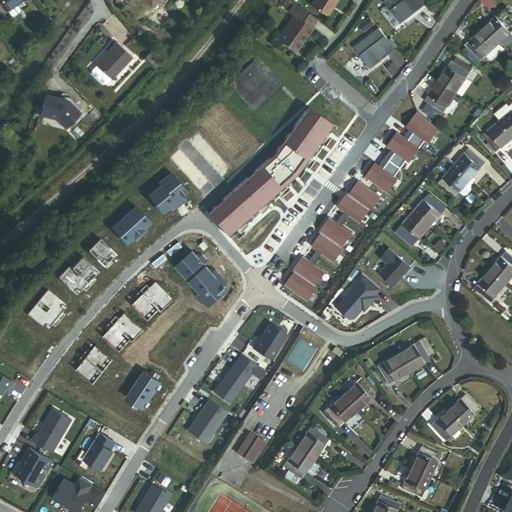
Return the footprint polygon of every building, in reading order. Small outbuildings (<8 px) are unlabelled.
[(18,0),(0,0),(6,9),(14,3),(18,0)] [(307,0),(305,4),(320,15),(330,0),(307,0)] [(381,0),(380,2),(397,22),(422,2),(420,0),(381,0)] [(18,9),(14,3),(6,9),(10,15),(12,15),(18,11),(18,9)] [(272,38),(290,51),(307,28),(306,27),(311,19),(293,6),(287,14),(288,15),(272,38)] [(498,49),(511,36),(511,15),(505,8),(481,32),(498,49)] [(351,48),(368,68),(393,46),(376,27),(351,48)] [(486,60),(492,66),(503,54),(498,49),(481,32),(465,50),(481,66),(486,60)] [(110,81),(132,60),(116,44),(94,65),(110,81)] [(462,95),(471,81),(464,77),(469,68),(452,57),(437,79),(455,91),(462,95)] [(227,89),(250,113),(274,88),(251,65),(227,89)] [(430,91),(448,102),(455,91),(437,79),(430,91)] [(505,89),(511,84),(509,80),(500,89),(506,96),(509,93),(505,89)] [(444,109),(448,102),(430,91),(426,97),(444,109)] [(71,127),(86,113),(75,100),(53,93),(46,113),(62,117),(71,127)] [(273,152),(207,211),(228,235),(295,175),(333,124),(307,105),(273,152)] [(511,137),(511,113),(510,111),(498,121),(511,137)] [(438,130),(416,113),(406,126),(410,129),(414,132),(408,139),(404,136),(398,132),(387,146),(391,148),(395,151),(384,168),(379,165),(375,162),(365,176),(388,192),(398,178),(395,176),(406,160),(409,162),(425,140),(429,143),(438,130)] [(501,148),(511,138),(511,137),(498,121),(487,130),(501,148)] [(414,132),(410,129),(404,136),(408,139),(414,132)] [(496,152),(501,148),(487,130),(481,135),(496,152)] [(337,140),(331,136),(324,145),(330,149),(337,140)] [(395,151),(391,148),(379,165),(384,168),(395,151)] [(480,169),(484,164),(467,149),(462,155),(480,169)] [(452,168),(469,182),(480,169),(462,155),(452,168)] [(321,163),(315,159),(309,168),(314,172),(321,163)] [(442,179),(459,194),(469,182),(452,168),(442,179)] [(458,194),(459,194),(442,179),(438,184),(455,199),(458,194)] [(381,196),(359,180),(349,194),(347,192),(337,206),(360,222),(369,208),(371,210),(381,196)] [(470,192),(469,189),(472,185),(469,183),(469,182),(459,194),(458,194),(463,198),(466,197),(470,192)] [(294,194),(289,188),(281,195),(286,201),(294,194)] [(442,213),(446,208),(428,194),(424,199),(442,213)] [(415,211),(433,225),(442,213),(424,199),(415,211)] [(405,224),(422,238),(433,225),(415,211),(405,224)] [(352,233),(329,217),(319,231),(321,232),(312,246),(334,262),(343,248),(342,247),(352,233)] [(419,243),(422,238),(405,224),(401,229),(419,243)] [(116,254),(100,238),(89,249),(107,268),(113,262),(110,259),(116,254)] [(413,266),(392,247),(384,255),(392,262),(381,274),(395,286),(413,266)] [(511,262),(503,255),(489,274),(508,288),(509,286),(511,288),(511,262)] [(99,270),(83,256),(72,267),(91,285),(96,279),(93,277),(99,270)] [(324,272),(303,256),(293,269),(294,271),(284,284),(306,300),(316,287),(314,286),(324,272)] [(86,290),(91,285),(72,267),(69,264),(58,276),(78,294),(83,288),(86,290)] [(381,290),(361,272),(355,279),(356,280),(331,308),(348,322),(353,322),(361,312),(363,314),(377,298),(375,297),(381,290)] [(477,290),(496,304),(508,288),(489,274),(477,290)] [(148,284),(142,289),(160,308),(163,310),(174,299),(157,281),(151,287),(148,284)] [(68,306),(48,289),(38,301),(61,320),(66,314),(63,312),(68,306)] [(160,308),(142,289),(137,295),(140,298),(134,303),(149,319),(160,308)] [(492,308),(496,304),(477,290),(474,294),(492,308)] [(57,326),(61,320),(38,301),(27,313),(48,330),(53,323),(57,326)] [(117,315),(112,321),(131,338),(134,341),(145,329),(126,312),(120,318),(117,315)] [(105,335),(121,350),(131,338),(112,321),(107,327),(110,330),(105,335)] [(258,340),(253,347),(271,358),(287,333),(272,324),(269,324),(259,341),(258,340)] [(443,353),(432,336),(427,339),(437,356),(443,353)] [(433,362),(438,359),(437,356),(427,339),(421,342),(433,362)] [(407,350),(419,370),(433,362),(421,342),(407,350)] [(89,348),(84,354),(105,370),(115,358),(98,344),(92,350),(89,348)] [(344,354),(336,348),(333,353),(340,358),(344,354)] [(401,381),(419,370),(407,350),(389,361),(401,381)] [(262,379),(268,372),(240,352),(213,389),(229,401),(251,371),(262,379)] [(105,370),(84,354),(80,360),(83,362),(78,369),(95,383),(105,370)] [(396,384),(401,381),(389,361),(384,364),(396,384)] [(15,383),(0,374),(0,398),(6,388),(10,390),(15,383)] [(378,398),(382,393),(366,377),(362,382),(378,398)] [(350,394),(366,410),(378,398),(362,382),(350,394)] [(487,414),(492,410),(477,393),(472,397),(487,414)] [(336,407),(352,423),(366,410),(350,394),(336,407)] [(475,425),(487,414),(472,397),(459,409),(475,425)] [(206,441),(227,411),(208,398),(188,428),(206,441)] [(347,428),(352,423),(336,407),(331,412),(347,428)] [(55,451),(73,419),(55,408),(40,434),(38,432),(34,439),(55,451)] [(459,409),(446,421),(461,437),(475,425),(459,409)] [(456,442),(461,437),(446,421),(441,425),(456,442)] [(336,442),(339,437),(321,424),(317,429),(336,442)] [(322,461),(336,442),(317,429),(303,447),(322,461)] [(235,452),(252,463),(266,441),(249,430),(235,452)] [(104,468),(115,450),(112,448),(117,441),(101,432),(86,458),(104,468)] [(449,462),(452,456),(432,446),(429,451),(449,462)] [(39,486),(54,460),(31,447),(23,461),(21,465),(19,464),(15,472),(39,486)] [(321,463),(322,461),(303,447),(289,467),(307,481),(312,474),(319,479),(327,468),(321,463)] [(429,451),(421,468),(441,478),(449,462),(429,451)] [(414,481),(434,492),(441,478),(421,468),(414,481)] [(88,491),(93,483),(70,469),(54,497),(80,511),(91,492),(88,491)] [(430,498),(434,492),(414,481),(411,488),(430,498)] [(135,511),(159,511),(170,494),(152,483),(135,511)] [(409,509),(412,504),(391,493),(388,499),(409,509)] [(407,511),(409,509),(388,499),(381,511),(407,511)]
